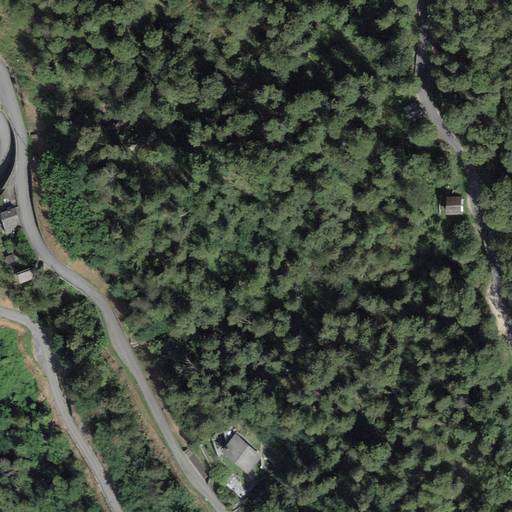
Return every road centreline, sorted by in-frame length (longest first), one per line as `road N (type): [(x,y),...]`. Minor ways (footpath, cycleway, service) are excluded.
road 1 (unclassified): [(0,70),(21,131),(24,200),(38,245),(108,313),(173,445),(221,511)]
road 2 (unclassified): [(511,340),(474,181),(425,97),(421,0)]
road 3 (unclassified): [(118,511),(64,417),(35,328),(0,311)]
